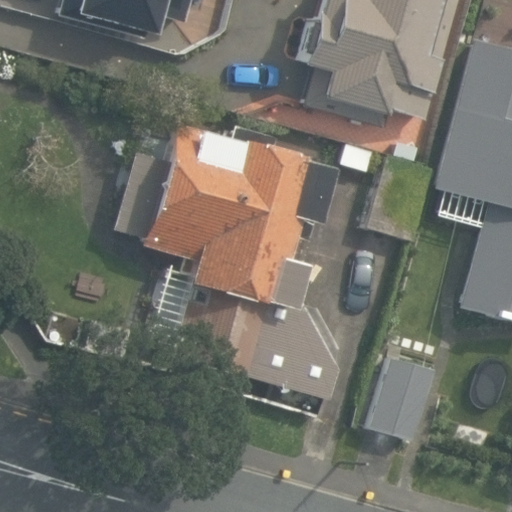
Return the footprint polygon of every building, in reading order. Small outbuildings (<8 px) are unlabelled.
[(61,0),(60,8),(139,28),(144,9),(173,16),(176,0),(61,0)] [(377,108),(418,119),(450,0),(312,0),(308,14),(305,13),(291,64),(318,72),(310,98),(375,116),(377,108)] [(451,307),(511,323),(511,53),(467,41),(426,190),(480,205),(451,307)] [(165,357),(320,399),(332,347),(310,309),(290,304),(292,297),(286,295),(293,265),(279,262),(289,220),(308,224),(323,162),(166,125),(158,159),(125,152),(107,230),(135,237),(133,244),(188,257),(165,357)] [(345,301),(380,312),(401,241),(405,242),(427,168),(382,154),(359,227),(367,230),(345,301)] [(65,337),(120,353),(126,332),(71,316),(65,337)] [(356,417),(399,430),(419,363),(376,350),(356,417)] [(511,430),(502,465),(511,467),(511,430)]
